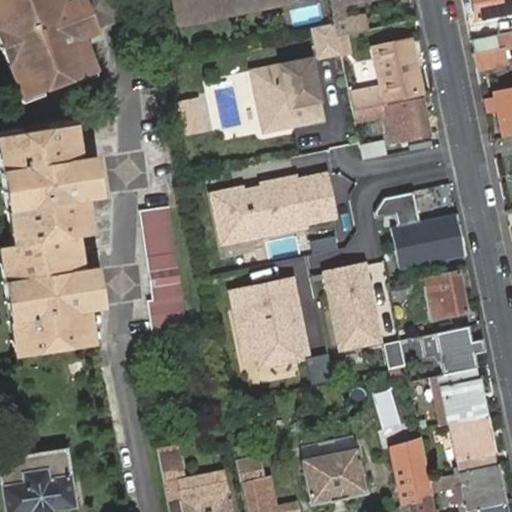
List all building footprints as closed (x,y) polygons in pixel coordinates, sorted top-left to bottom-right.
[(56,0),(0,0),(0,22),(2,29),(17,23),(22,39),(8,45),(30,101),(88,78),(75,45),(84,41),(88,41),(80,18),(62,24),(56,8),(59,6),(56,0)] [(76,0),(73,1),(80,18),(88,41),(97,36),(82,0),(76,0)] [(230,15),(233,0),(248,0),(255,10),(297,1),(296,0),(169,0),(175,26),(230,15)] [(255,10),(248,0),(233,0),(230,15),(255,10)] [(328,0),(334,25),(336,39),(346,37),(368,32),(365,16),(346,19),(343,4),(361,0),(328,0)] [(511,0),(470,0),(475,21),(511,14),(511,0)] [(70,2),(59,6),(56,8),(62,24),(80,18),(73,1),(70,2)] [(0,52),(20,105),(30,101),(8,45),(2,29),(0,22),(0,52)] [(2,29),(8,45),(22,39),(17,23),(2,29)] [(340,55),(336,39),(334,25),(312,29),(318,59),(340,55)] [(473,57),(504,50),(511,48),(511,32),(493,37),(470,42),(473,57)] [(350,56),(346,37),(336,39),(340,55),(341,58),(350,56)] [(97,74),(84,41),(75,45),(88,78),(97,74)] [(351,91),(347,92),(352,113),(386,106),(385,101),(420,93),(412,58),(407,41),(372,48),(380,87),(358,91),(356,85),(350,86),(351,91)] [(504,50),(473,57),(477,74),(508,67),(504,50)] [(322,121),(310,60),(250,72),(262,134),(322,121)] [(503,136),(511,134),(511,91),(495,95),(496,100),(498,110),(503,136)] [(199,94),(177,99),(185,134),(207,129),(199,94)] [(498,110),(496,100),(487,102),(488,112),(498,110)] [(386,106),(352,113),(354,122),(388,116),(393,143),(429,137),(421,102),(387,109),(386,105),(386,106)] [(75,129),(65,131),(71,164),(80,163),(75,129)] [(25,359),(86,351),(81,318),(90,316),(95,315),(92,292),(71,296),(69,277),(74,276),(69,242),(79,241),(83,240),(78,205),(87,203),(91,203),(87,179),(67,182),(65,165),(71,164),(65,131),(6,140),(10,174),(27,172),(30,190),(13,192),(21,250),(11,252),(8,252),(14,287),(28,285),(31,301),(16,304),(25,359)] [(0,141),(0,175),(11,252),(21,250),(13,192),(10,174),(6,140),(0,141)] [(383,144),(359,150),(362,162),(387,157),(383,144)] [(85,163),(87,179),(91,203),(101,202),(95,161),(85,163)] [(80,163),(71,164),(65,165),(67,182),(87,179),(85,163),(80,163)] [(10,174),(13,192),(30,190),(27,172),(10,174)] [(324,174),(211,197),(221,244),(334,221),(324,174)] [(431,186),(431,205),(448,205),(448,186),(431,186)] [(93,238),(87,203),(78,205),(83,240),(93,238)] [(142,215),(156,304),(150,305),(155,335),(186,331),(168,211),(142,215)] [(464,258),(455,216),(390,229),(399,270),(464,258)] [(83,274),(79,241),(69,242),(74,276),(83,274)] [(0,260),(14,361),(25,359),(16,304),(14,287),(8,252),(0,253),(0,260)] [(366,265),(320,273),(334,353),(381,344),(366,265)] [(92,292),(95,315),(106,313),(99,271),(88,273),(92,292)] [(83,274),(74,276),(69,277),(71,296),(92,292),(88,273),(83,274)] [(425,282),(434,320),(465,313),(456,276),(425,282)] [(292,278),(225,291),(241,373),(309,360),(292,278)] [(14,287),(16,304),(31,301),(28,285),(14,287)] [(86,351),(95,349),(90,316),(81,318),(86,351)] [(427,336),(428,343),(436,342),(443,376),(476,369),(473,356),(471,342),(468,328),(427,336)] [(484,353),(481,340),(471,342),(473,356),(484,353)] [(387,365),(403,363),(400,341),(385,343),(387,365)] [(428,343),(435,377),(443,376),(436,342),(428,343)] [(443,376),(435,377),(437,383),(442,382),(442,387),(438,388),(446,426),(486,418),(476,369),(443,376)] [(453,475),(497,466),(486,418),(446,426),(455,468),(451,468),(453,475)] [(299,447),(301,461),(357,449),(354,435),(299,447)] [(433,511),(429,489),(427,480),(419,438),(388,444),(400,502),(414,499),(416,511),(433,511)] [(156,451),(167,511),(231,511),(227,493),(181,502),(177,482),(180,481),(174,448),(156,451)] [(357,449),(301,461),(311,505),(366,493),(357,449)] [(66,511),(73,511),(66,453),(0,460),(0,494),(1,511),(66,511)] [(240,486),(262,481),(257,460),(235,465),(240,486)] [(470,511),(505,504),(497,466),(453,475),(427,480),(429,489),(457,483),(456,481),(463,479),(470,511)] [(181,502),(227,493),(223,472),(180,481),(177,482),(181,502)] [(245,511),(298,511),(298,505),(268,511),(262,481),(240,486),(245,511)]
